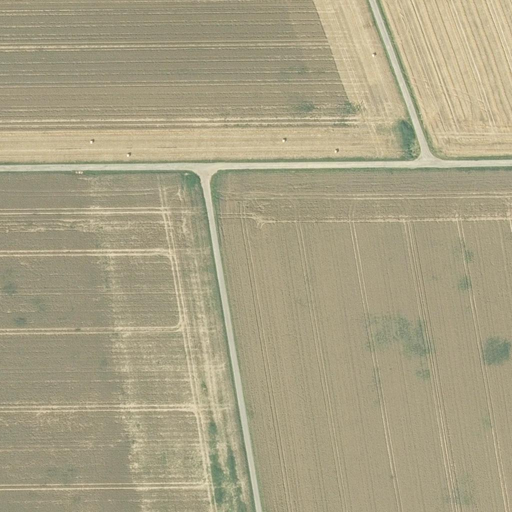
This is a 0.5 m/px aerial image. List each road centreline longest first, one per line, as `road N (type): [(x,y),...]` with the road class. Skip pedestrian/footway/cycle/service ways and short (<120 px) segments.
road 1 (unclassified): [(0,168),(430,164),(371,0)]
road 2 (track): [(257,511),(202,166)]
